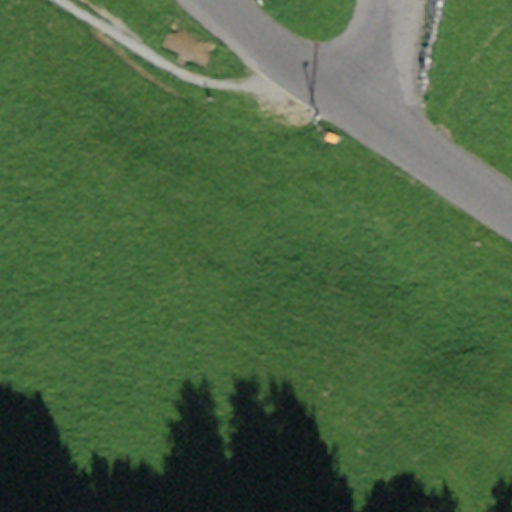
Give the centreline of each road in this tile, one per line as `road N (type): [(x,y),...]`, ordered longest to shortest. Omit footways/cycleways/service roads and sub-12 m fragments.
road 1 (residential): [(344,96),(511,207)]
road 2 (unclassified): [(200,0),(286,70),(344,96)]
